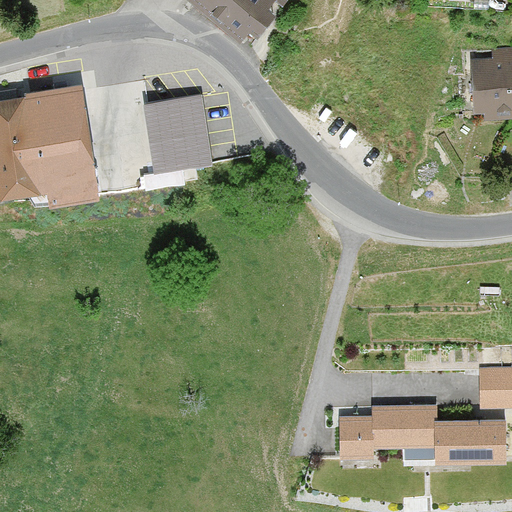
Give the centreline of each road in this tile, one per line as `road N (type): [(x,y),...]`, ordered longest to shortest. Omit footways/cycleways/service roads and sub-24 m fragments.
road 1 (tertiary): [(511,226),(441,227),(364,203),(313,167),(244,70),(193,33),(158,22),(109,24),(0,56)]
road 2 (unknown): [(111,43),(122,181)]
